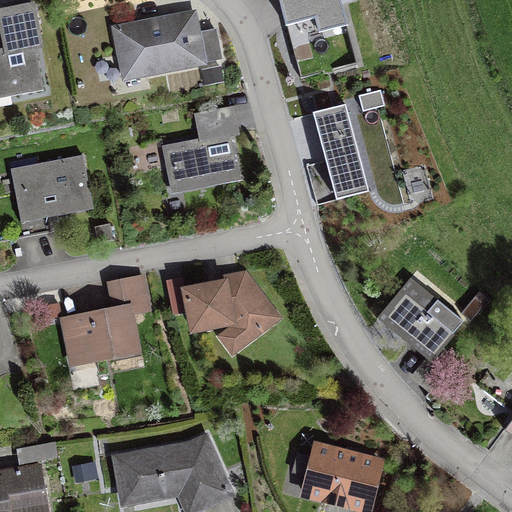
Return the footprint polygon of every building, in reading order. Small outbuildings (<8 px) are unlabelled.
[(318,33),(347,25),(340,0),(278,0),(286,26),(314,18),(318,33)] [(4,12),(10,41),(39,36),(33,6),(4,12)] [(124,78),(220,59),(215,30),(197,33),(194,13),(115,29),(124,78)] [(9,97),(44,90),(34,42),(0,48),(0,92),(8,91),(9,97)] [(384,106),(380,90),(358,96),(363,112),(384,106)] [(336,200),(369,191),(345,104),(313,113),(336,200)] [(194,114),(197,133),(209,131),(206,111),(194,114)] [(162,146),(170,188),(207,181),(208,187),(241,180),(232,132),(162,146)] [(37,157),(9,162),(24,237),(52,232),(49,217),(93,209),(83,155),(38,164),(37,157)] [(139,278),(110,284),(115,311),(66,321),(73,356),(95,352),(96,357),(136,350),(128,314),(145,310),(139,278)] [(245,342),(277,318),(259,294),(228,300),(224,283),(185,290),(187,300),(171,303),(173,314),(189,311),(193,330),(230,322),(245,342)] [(433,357),(463,321),(437,300),(428,310),(406,292),(385,318),(433,357)] [(511,428),(511,387),(488,369),(476,385),(511,411),(511,419),(508,425),(511,428)] [(231,494),(205,438),(188,445),(177,447),(178,451),(168,452),(167,449),(116,458),(124,502),(166,495),(165,493),(191,488),(200,508),(231,494)] [(55,442),(20,448),(23,463),(57,457),(55,442)] [(317,446),(304,494),(368,510),(380,462),(317,446)] [(40,466),(0,472),(0,511),(45,511),(48,511),(40,466)]
